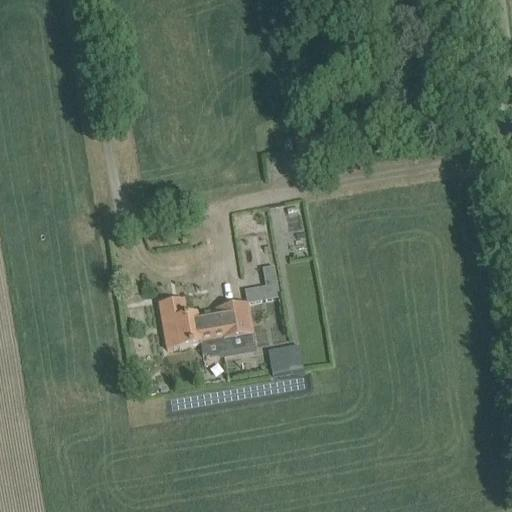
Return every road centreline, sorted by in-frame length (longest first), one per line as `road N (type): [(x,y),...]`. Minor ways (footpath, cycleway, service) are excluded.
road 1 (unknown): [(78,0),(116,194),(135,212),(511,156)]
road 2 (unclassified): [(511,122),(495,0)]
